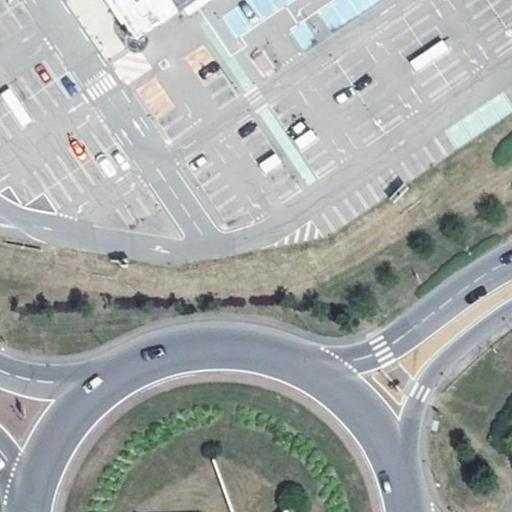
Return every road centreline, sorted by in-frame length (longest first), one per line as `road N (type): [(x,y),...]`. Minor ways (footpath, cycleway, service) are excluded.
road 1 (primary): [(316,371),(228,344),(138,360),(98,384)]
road 2 (primary): [(511,261),(380,349),(316,371)]
road 3 (primary): [(395,460),(429,376),(511,308)]
road 4 (primary): [(98,384),(52,434),(26,497)]
road 5 (primary): [(395,460),(362,409),(316,371)]
